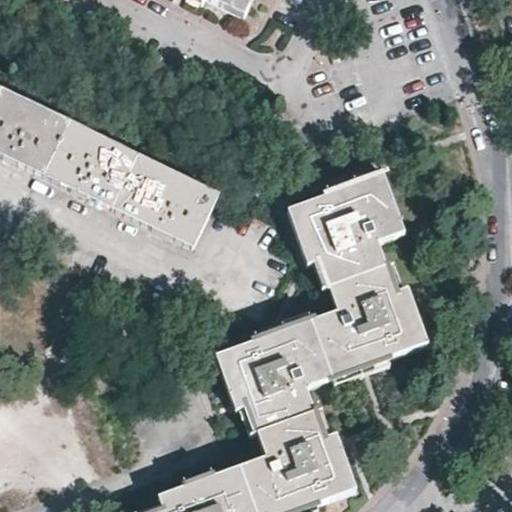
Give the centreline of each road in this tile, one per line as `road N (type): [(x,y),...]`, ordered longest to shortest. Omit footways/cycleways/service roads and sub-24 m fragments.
road 1 (residential): [(443,0),(498,221),(497,290),(453,422),(405,490),(379,511)]
road 2 (residential): [(0,176),(245,301)]
road 3 (residential): [(311,0),(271,72),(105,0)]
